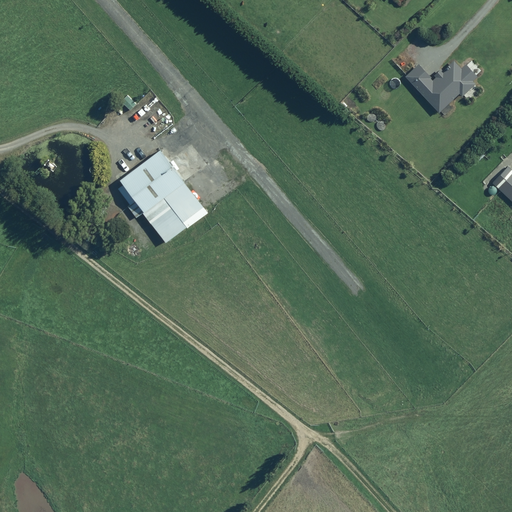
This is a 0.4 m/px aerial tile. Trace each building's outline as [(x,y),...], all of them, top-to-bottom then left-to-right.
[(437,111),(457,93),(460,96),(474,83),(471,80),(477,75),(465,62),(458,68),(453,62),(444,71),(441,68),(431,77),(418,63),(405,76),(437,111)] [(132,107),(138,101),(129,92),(122,98),(132,107)] [(166,193),(187,178),(162,145),(122,175),(126,180),(148,208),(166,193)] [(211,208),(187,178),(166,193),(189,222),(190,223),(208,210),(211,208)] [(138,216),(146,210),(148,208),(126,180),(119,186),(131,202),(129,204),(138,216)] [(168,238),(189,222),(166,193),(148,208),(146,210),(168,238)]
